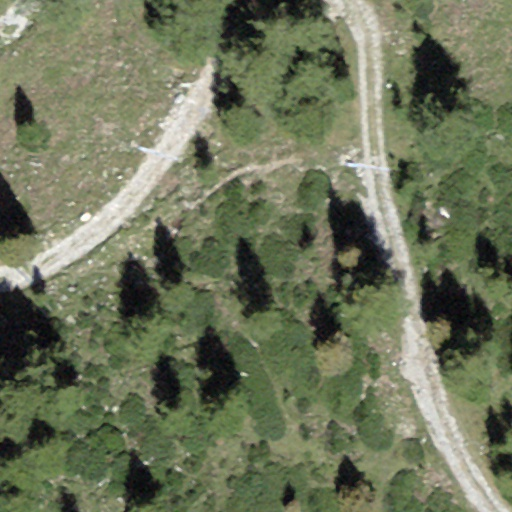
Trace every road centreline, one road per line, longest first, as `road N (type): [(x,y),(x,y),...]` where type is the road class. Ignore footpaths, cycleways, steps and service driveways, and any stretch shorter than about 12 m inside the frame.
road 1 (track): [(511,489),(462,396),(377,99),(321,0)]
road 2 (track): [(251,0),(224,36),(180,134),(70,250),(0,280)]
